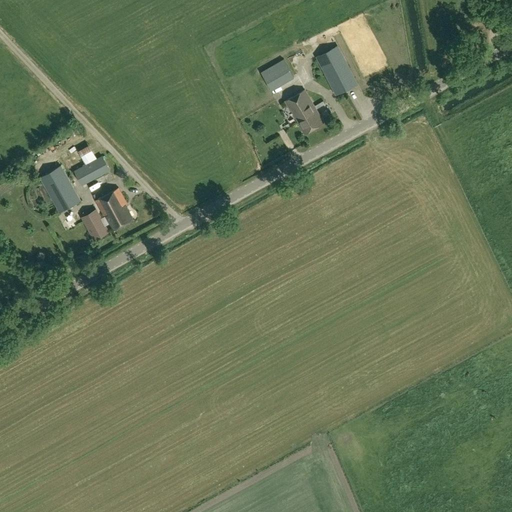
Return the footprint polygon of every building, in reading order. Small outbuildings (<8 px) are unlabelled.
[(374,19),(369,22),(375,31),(380,28),(374,19)] [(316,57),(336,95),(357,84),(338,46),(316,57)] [(271,90),(294,77),(284,59),(261,72),(271,90)] [(375,60),(366,64),(370,73),(380,69),(375,60)] [(325,123),(318,111),(306,90),(286,101),(305,134),(325,123)] [(262,93),(253,99),(265,119),(274,113),(262,93)] [(46,147),(50,154),(59,149),(55,142),(46,147)] [(102,156),(97,159),(90,145),(63,159),(70,173),(76,169),(83,183),(109,169),(102,156)] [(278,160),(284,157),(277,145),(271,148),(278,160)] [(81,201),(61,166),(40,177),(60,213),(81,201)] [(106,216),(113,230),(132,219),(125,205),(127,204),(118,188),(95,201),(104,217),(106,216)] [(108,232),(96,209),(83,216),(95,239),(108,232)]
